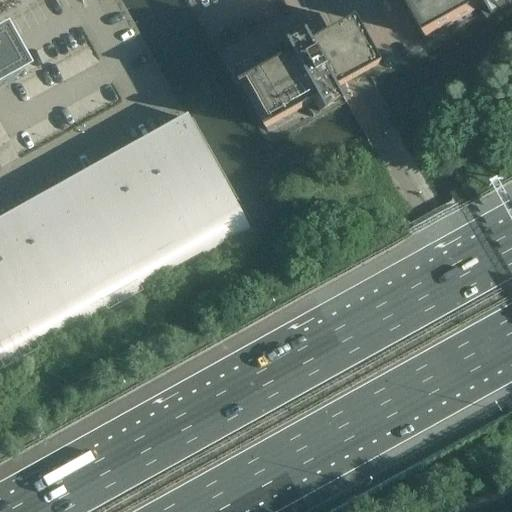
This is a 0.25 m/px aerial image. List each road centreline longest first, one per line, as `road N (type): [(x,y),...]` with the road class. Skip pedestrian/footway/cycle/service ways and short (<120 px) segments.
road 1 (motorway): [(511,250),(38,511)]
road 2 (motorway): [(191,511),(511,335)]
road 3 (unknown): [(91,0),(123,73),(128,110),(0,191)]
